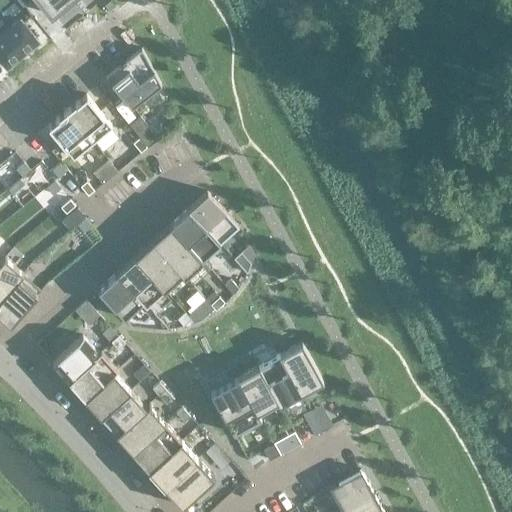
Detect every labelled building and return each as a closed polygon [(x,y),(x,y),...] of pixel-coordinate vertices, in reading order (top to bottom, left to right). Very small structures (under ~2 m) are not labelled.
[(17,0),(22,5),(27,0),(38,0),(51,15),(65,3),(68,0),(17,0)] [(26,48),(35,40),(35,41),(37,39),(36,38),(35,38),(19,18),(0,34),(0,63),(0,64),(3,62),(5,63),(4,63),(6,65),(7,64),(7,63),(17,56),(26,48)] [(160,83),(141,48),(124,61),(126,63),(121,68),(119,65),(105,77),(130,108),(160,83)] [(77,101),(76,100),(66,109),(91,140),(111,124),(86,94),(77,101)] [(91,140),(66,109),(56,117),(56,118),(47,125),(72,156),(91,140)] [(140,115),(129,124),(147,146),(158,138),(140,115)] [(145,146),(138,137),(131,142),(139,151),(145,146)] [(23,161),(16,168),(22,175),(30,169),(23,161)] [(59,163),(51,169),(58,177),(65,170),(59,163)] [(54,180),(46,186),(52,194),(60,188),(54,180)] [(92,189),(85,180),(79,185),(86,195),(92,189)] [(206,190),(187,207),(219,243),(238,226),(206,190)] [(69,198),(61,205),(67,211),(74,205),(69,198)] [(187,207),(170,223),(202,259),(219,243),(187,207)] [(84,217),(77,222),(84,231),(91,225),(84,217)] [(202,259),(170,223),(152,240),(181,272),(183,275),(202,259)] [(152,240),(134,256),(163,288),(181,272),(152,240)] [(240,251),(233,258),(246,273),(250,263),(240,251)] [(0,259),(0,296),(21,272),(22,271),(4,255),(0,259)] [(163,288),(134,256),(116,272),(142,301),(145,304),(163,288)] [(21,272),(0,296),(0,315),(9,324),(40,289),(21,272)] [(142,301),(116,272),(97,289),(123,318),(142,301)] [(230,278),(224,284),(233,294),(238,287),(230,278)] [(210,304),(215,310),(224,302),(218,296),(210,304)] [(190,319),(187,315),(184,312),(176,319),(182,326),(190,319)] [(109,326),(103,331),(111,340),(117,335),(109,326)] [(82,335),(52,361),(68,379),(98,352),(82,335)] [(322,380),(301,341),(279,353),(300,392),(322,380)] [(116,368),(100,350),(98,352),(68,379),(84,397),(114,371),(116,368)] [(277,400),(279,403),(300,392),(279,353),(258,365),(277,400)] [(149,371),(144,365),(135,373),(140,379),(149,371)] [(237,376),(256,411),(277,400),(258,365),(237,376)] [(100,415),(130,388),(114,371),(84,397),(100,415)] [(210,391),(233,433),(260,418),(256,411),(237,376),(210,391)] [(158,381),(151,387),(158,395),(165,389),(158,381)] [(145,406),(130,388),(100,415),(116,433),(146,406),(145,406)] [(174,413),(175,412),(181,406),(175,400),(168,407),(174,413)] [(145,406),(146,406),(116,433),(132,451),(165,421),(149,404),(148,403),(145,406)] [(181,406),(175,412),(183,421),(189,415),(181,406)] [(322,416),(315,420),(321,430),(328,427),(322,416)] [(132,451),(148,469),(181,439),(165,421),(132,451)] [(197,457),(181,439),(148,469),(164,487),(197,457)] [(219,448),(213,442),(206,449),(211,455),(219,448)] [(268,459),(279,453),(273,443),(263,449),(268,459)] [(214,476),(197,457),(164,487),(180,504),(181,505),(214,476)] [(340,508),(372,491),(360,469),(328,486),(340,507),(340,508)] [(382,511),(383,511),(372,491),(340,508),(340,507),(336,509),(337,511),(382,511)]
